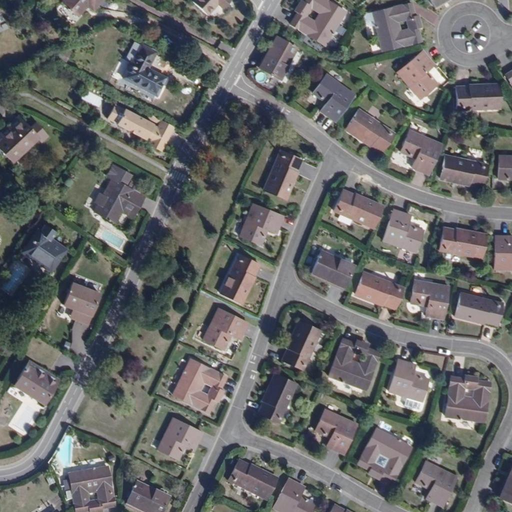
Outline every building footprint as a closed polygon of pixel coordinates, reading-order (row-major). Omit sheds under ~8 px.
[(92,11),(101,0),(62,0),(61,2),(77,17),(86,6),(92,11)] [(222,8),(229,0),(193,0),(192,2),(207,16),(218,4),(222,8)] [(322,47),(345,13),(325,0),(305,0),(303,3),(302,6),(309,10),(312,6),(320,12),(312,24),(304,19),(306,14),(299,9),(297,13),(289,25),(322,47)] [(303,3),(300,1),(294,11),(297,13),(299,9),(302,6),(303,3)] [(399,34),(396,19),(406,17),(407,22),(415,20),(414,17),(411,3),(372,13),(375,25),(381,51),(420,42),(417,28),(416,25),(408,27),(409,32),(399,34)] [(375,25),(372,13),(366,14),(364,17),(366,25),(369,27),(375,25)] [(284,42),(278,39),(267,59),(264,57),(258,68),(280,80),(297,49),(289,45),(292,40),(286,37),(284,42)] [(167,79),(148,69),(157,52),(142,44),(141,46),(134,42),(125,59),(131,62),(122,78),(157,97),(167,79)] [(430,80),(431,79),(426,72),(434,65),(422,51),(396,72),(419,100),(434,87),(430,80)] [(335,122),(354,95),(326,75),(313,91),(320,96),(318,98),(326,103),(320,111),(335,122)] [(499,108),(498,86),(455,88),(456,109),(499,108)] [(126,108),(116,102),(108,117),(118,122),(146,138),(151,140),(149,143),(162,150),(175,126),(156,115),(153,120),(160,123),(159,126),(154,123),(155,123),(126,107),(126,108)] [(393,134),(358,110),(346,129),(381,153),(393,134)] [(21,121),(18,117),(1,134),(4,137),(21,121)] [(0,147),(13,161),(38,138),(21,121),(4,137),(1,134),(0,134),(0,147)] [(428,175),(441,145),(409,131),(401,150),(408,153),(407,155),(415,159),(412,168),(428,175)] [(284,200),(301,160),(281,151),(263,191),(284,200)] [(511,156),(498,156),(498,177),(506,177),(505,180),(511,179),(511,156)] [(481,188),(486,166),(444,157),(440,179),(481,188)] [(108,177),(113,179),(104,196),(100,194),(95,203),(99,205),(95,212),(116,224),(122,211),(126,204),(138,210),(145,197),(141,195),(144,189),(128,180),(131,175),(115,166),(108,177)] [(372,228),(382,208),(343,191),(334,211),(372,228)] [(133,218),(138,210),(126,204),(122,211),(133,218)] [(276,234),(283,217),(253,204),(239,237),(258,244),(260,237),(263,238),(267,230),(276,234)] [(421,234),(414,232),(415,229),(406,226),(409,216),(392,210),(381,242),(414,253),(421,234)] [(41,232),(40,232),(26,251),(36,259),(38,256),(44,261),(52,267),(65,249),(52,240),(58,232),(46,224),(41,232)] [(480,258),(484,237),(443,228),(438,250),(480,258)] [(511,270),(511,247),(511,239),(511,237),(494,237),(493,270),(511,270)] [(344,289),(354,266),(321,251),(312,270),(334,280),(332,283),(344,289)] [(240,304),(259,265),(239,255),(220,294),(240,304)] [(0,287),(10,296),(31,270),(20,261),(0,285),(0,287)] [(334,280),(312,270),(311,273),(332,283),(334,280)] [(394,308),(402,288),(363,272),(354,293),(394,308)] [(443,319),(449,287),(414,281),(411,301),(418,302),(418,304),(427,306),(426,316),(443,319)] [(88,324),(100,294),(72,283),(63,306),(73,310),(79,312),(76,320),(88,324)] [(496,326),(501,304),(460,294),(455,316),(496,326)] [(240,339),(248,324),(218,309),(202,340),(221,349),(224,343),(226,344),(231,335),(240,339)] [(76,320),(79,312),(73,310),(71,317),(76,320)] [(302,370),(320,332),(301,322),(282,361),(302,370)] [(86,338),(85,324),(72,325),(73,339),(86,338)] [(0,351),(8,356),(14,345),(1,338),(0,340),(0,351)] [(365,390),(379,354),(366,349),(363,347),(360,356),(364,358),(361,367),(347,362),(351,352),(355,354),(358,346),(355,344),(342,339),(328,376),(365,390)] [(366,349),(367,345),(357,340),(355,344),(358,346),(363,347),(366,349)] [(196,393),(203,380),(213,385),(210,389),(218,393),(220,390),(226,377),(190,359),(172,395),(208,413),(215,400),(216,397),(208,393),(206,398),(196,393)] [(420,402),(427,382),(419,380),(420,377),(411,374),(414,365),(398,359),(388,391),(406,397),(403,406),(418,410),(420,402)] [(43,404),(58,381),(29,362),(14,385),(43,404)] [(278,423),(295,384),(275,375),(258,414),(278,423)] [(484,423),(490,383),(475,381),(472,381),(471,389),(475,390),(474,400),(459,398),(461,388),(466,388),(467,380),(463,380),(450,378),(444,417),(484,423)] [(218,401),(223,392),(220,390),(218,393),(216,397),(215,400),(218,401)] [(25,404),(14,426),(25,432),(36,410),(25,404)] [(343,455),(356,425),(324,411),(316,430),(323,433),(322,435),(331,439),(326,448),(343,455)] [(195,448),(202,432),(172,418),(156,449),(176,459),(179,452),(181,453),(186,444),(195,448)] [(392,482),(411,447),(376,428),(357,463),(370,470),(373,472),(377,464),(372,462),(377,453),(390,461),(386,469),(381,467),(377,474),(380,476),(392,482)] [(276,481),(238,461),(229,481),(267,500),(276,481)] [(441,507),(456,477),(424,462),(416,480),(423,484),(421,486),(430,490),(425,499),(441,507)] [(506,489),(511,474),(511,466),(503,488),(506,489)] [(114,506),(108,467),(68,474),(74,511),(83,511),(90,511),(93,510),(91,502),(87,503),(85,493),(99,490),(101,500),(96,501),(97,509),(101,509),(114,506)] [(378,479),(380,476),(377,474),(373,472),(370,470),(368,474),(378,479)] [(511,503),(511,474),(506,489),(503,488),(499,499),(511,503)] [(310,511),(313,508),(306,504),(307,502),(299,497),(304,488),(289,480),(273,509),(278,511),(310,511)] [(161,511),(169,498),(136,482),(127,501),(148,511),(147,511),(161,511)] [(101,500),(99,490),(85,493),(87,503),(91,502),(93,510),(97,509),(96,501),(101,500)] [(147,511),(148,511),(127,501),(125,504),(140,511),(147,511)]
